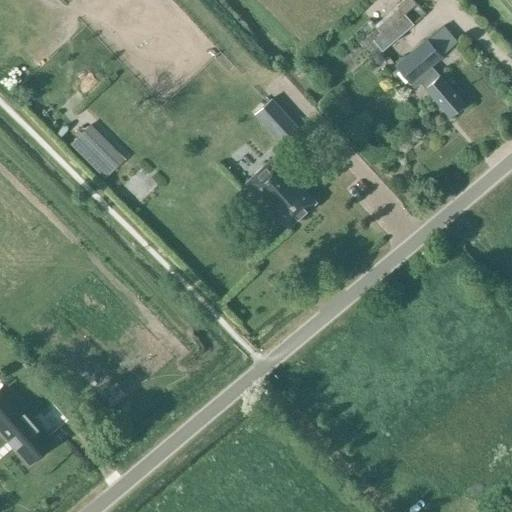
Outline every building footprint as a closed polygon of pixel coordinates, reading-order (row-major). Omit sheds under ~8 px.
[(414,7),(407,0),(403,0),(375,24),(377,26),(374,28),(379,34),(372,40),(381,51),(412,25),(404,15),(414,7)] [(448,45),(463,36),(453,20),(438,29),(448,45)] [(425,88),(449,116),(463,104),(439,75),(439,76),(430,66),(441,57),(427,40),(396,66),(414,87),(420,81),(425,88)] [(15,57),(4,68),(21,86),(33,75),(15,57)] [(286,91),(265,103),(286,137),(306,124),(286,91)] [(120,161),(85,126),(76,135),(111,170),(120,161)] [(146,155),(131,176),(152,192),(167,170),(146,155)] [(275,155),(245,183),(274,215),(276,213),(288,226),(314,202),(302,189),(304,187),(275,155)] [(7,390),(0,395),(0,428),(29,462),(52,441),(24,409),(7,390)]
